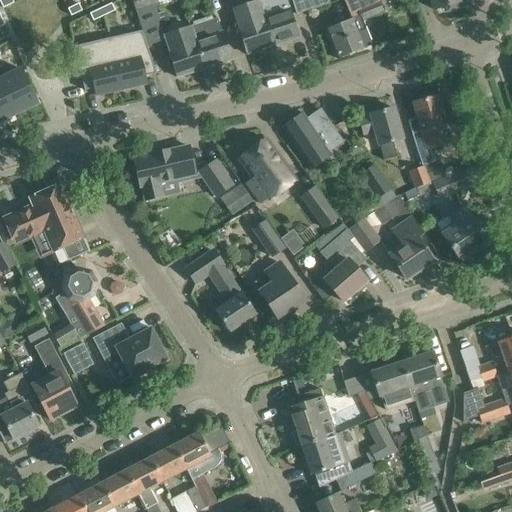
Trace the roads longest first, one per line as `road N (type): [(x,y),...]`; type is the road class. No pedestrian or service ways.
road 1 (unclassified): [(95,136),(474,40)]
road 2 (residential): [(219,375),(506,278)]
road 3 (residential): [(219,375),(106,192),(95,136)]
road 4 (residential): [(0,489),(219,375)]
road 5 (residential): [(511,195),(474,40)]
road 6 (residential): [(282,511),(219,375)]
